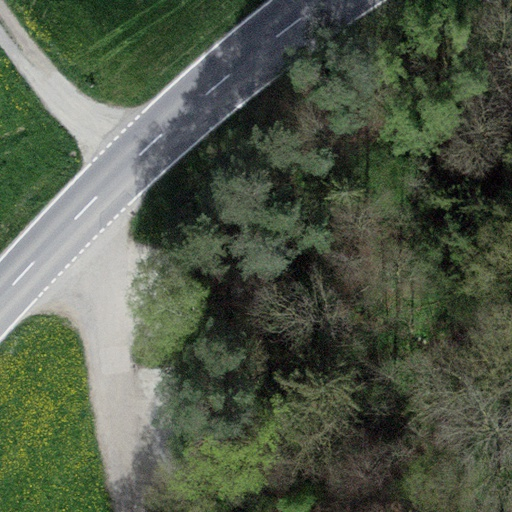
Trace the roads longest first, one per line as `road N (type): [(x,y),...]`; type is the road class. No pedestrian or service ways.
road 1 (tertiary): [(0,298),(194,105),(327,0)]
road 2 (track): [(132,511),(83,208)]
road 3 (track): [(0,17),(124,169)]
